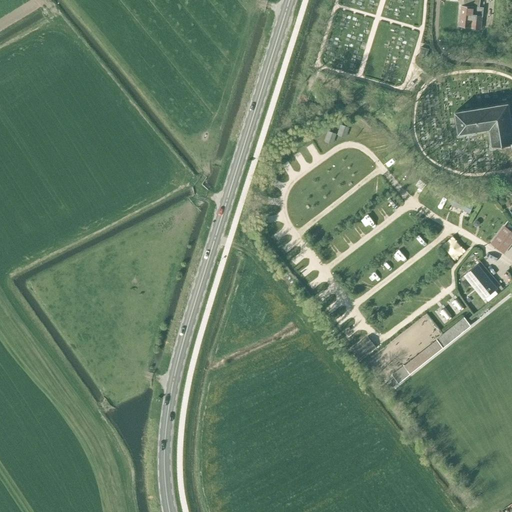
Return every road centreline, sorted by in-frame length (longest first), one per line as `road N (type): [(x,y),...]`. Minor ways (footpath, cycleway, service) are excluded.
road 1 (primary): [(169,511),(163,453),(177,363),(290,0)]
road 2 (residential): [(511,68),(444,56),(435,39),(436,0)]
